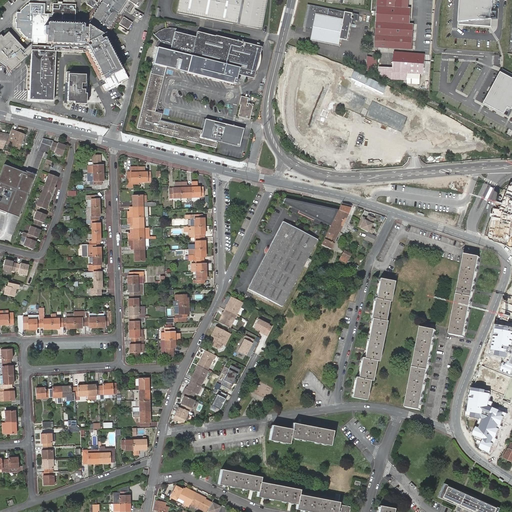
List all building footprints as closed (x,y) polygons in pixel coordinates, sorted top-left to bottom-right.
[(98,0),(93,9),(89,17),(91,18),(87,26),(87,28),(83,27),(84,24),(75,24),(75,8),(53,7),(52,23),(48,23),(48,15),(44,15),(33,15),(31,41),(31,44),(31,45),(31,49),(31,54),(30,69),(29,83),(29,86),(28,102),(52,103),(55,54),(91,56),(93,59),(95,63),(97,67),(99,71),(101,75),(103,78),(106,83),(103,85),(106,91),(129,78),(123,68),(121,69),(104,37),(101,39),(100,36),(102,34),(106,28),(111,30),(121,15),(127,5),(118,0),(98,0)] [(134,9),(139,0),(87,0),(85,4),(93,9),(98,0),(118,0),(127,5),(134,9)] [(178,0),(176,13),(261,29),(267,0),(178,0)] [(383,36),(382,48),(412,50),(413,25),(410,24),(411,8),(408,8),(408,0),(377,0),(376,35),(383,36)] [(460,0),(459,24),(492,27),(494,0),(460,0)] [(31,41),(33,15),(44,15),(44,4),(28,4),(29,5),(27,5),(21,10),(21,12),(17,11),(16,32),(20,32),(20,34),(26,39),(27,39),(27,41),(31,41)] [(354,14),(311,6),(307,28),(313,30),(311,40),(340,46),(341,39),(349,40),(352,23),(354,24),(354,19),(353,18),(354,14)] [(125,32),(130,25),(121,20),(116,27),(125,32)] [(188,71),(233,82),(234,83),(236,81),(236,79),(235,78),(236,74),(253,78),(261,46),(214,36),(214,37),(195,33),(194,38),(174,34),(173,34),(174,32),(171,31),(164,31),(161,32),(156,35),(154,37),(157,40),(151,63),(153,64),(137,128),(216,148),(217,141),(219,135),(202,131),(160,120),(162,114),(155,112),(166,67),(168,68),(170,67),(173,67),(175,66),(177,67),(179,67),(182,69),(183,72),(187,73),(188,71)] [(31,54),(31,44),(25,50),(8,32),(2,37),(1,35),(0,35),(0,61),(6,65),(11,71),(31,54)] [(375,48),(382,48),(383,36),(376,35),(375,48)] [(402,53),(401,73),(422,74),(424,74),(425,55),(402,53)] [(328,78),(293,64),(286,95),(287,125),(304,132),(328,78)] [(233,84),(233,82),(188,71),(187,73),(233,84)] [(511,78),(502,73),(486,103),(509,116),(511,110),(511,78)] [(83,96),(84,92),(80,92),(80,86),(84,86),(84,77),(77,77),(78,75),(66,74),(65,85),(67,85),(66,104),(73,104),(73,106),(85,107),(85,96),(83,96)] [(371,94),(337,79),(329,100),(362,114),(371,94)] [(248,98),(241,96),(239,104),(241,105),(238,116),(249,119),(253,104),(248,103),(248,106),(246,106),(248,98)] [(410,112),(376,97),(368,116),(403,131),(410,112)] [(414,104),(411,109),(418,112),(420,107),(414,104)] [(425,106),(422,113),(431,117),(434,110),(425,106)] [(239,147),(244,129),(205,119),(202,131),(219,135),(217,141),(239,147)] [(350,133),(317,120),(305,150),(320,157),(339,160),(350,133)] [(304,132),(287,125),(289,132),(292,140),(298,146),(304,132)] [(25,135),(12,130),(6,144),(19,149),(25,135)] [(0,147),(3,148),(5,143),(9,135),(0,133),(0,147)] [(392,151),(358,137),(349,160),(388,159),(392,151)] [(56,146),(52,144),(52,145),(49,151),(54,152),(55,153),(54,155),(61,157),(65,147),(57,144),(56,146)] [(88,167),(88,174),(89,174),(103,173),(103,165),(101,165),(100,155),(87,156),(88,162),(93,162),(93,167),(88,167)] [(4,164),(0,175),(0,211),(6,214),(7,212),(11,214),(19,217),(35,174),(28,171),(26,170),(25,172),(4,164)] [(132,183),(139,183),(139,172),(138,167),(131,167),(131,172),(127,172),(128,188),(132,187),(132,183)] [(139,172),(139,183),(150,182),(150,172),(144,172),(144,167),(138,167),(139,172)] [(103,181),(103,173),(89,174),(90,182),(90,185),(102,185),(101,181),(103,181)] [(51,189),(54,188),(58,180),(48,176),(44,187),(51,189)] [(197,181),(191,182),(191,187),(192,198),(199,197),(200,202),(203,202),(203,187),(197,187),(197,181)] [(181,198),(180,182),(175,182),(175,188),(170,188),(170,198),(181,198)] [(186,182),(180,182),(181,198),(188,198),(188,201),(192,201),(192,198),(191,187),(187,187),(186,182)] [(44,187),(41,195),(47,198),(51,197),(52,193),(51,189),(44,187)] [(51,202),(54,193),(55,191),(55,189),(54,188),(51,189),(52,193),(51,197),(47,198),(49,201),(51,202)] [(40,208),(46,210),(49,201),(47,198),(41,195),(36,207),(40,208)] [(91,208),(99,208),(99,199),(98,199),(98,195),(86,195),(87,200),(90,200),(91,208)] [(148,207),(151,207),(151,202),(142,202),(142,195),(132,196),(132,207),(148,207)] [(285,200),(284,202),(294,207),(299,210),(298,213),(313,221),(315,217),(321,220),(329,224),(336,211),(326,209),(326,207),(303,202),(302,204),(285,200)] [(351,206),(344,204),(343,204),(339,210),(348,214),(351,206)] [(148,218),(148,207),(132,207),(132,212),(129,212),(127,212),(128,218),(143,218),(148,218)] [(319,225),(321,220),(315,217),(313,221),(298,213),(299,210),(294,207),(292,211),(319,225)] [(91,208),(86,208),(86,221),(99,220),(99,217),(100,217),(99,208),(91,208)] [(348,214),(339,210),(331,228),(339,232),(348,214)] [(34,220),(33,223),(41,226),(42,223),(44,223),(47,216),(36,212),(36,211),(33,219),(34,220)] [(190,215),(190,227),(204,226),(204,219),(202,218),(202,215),(190,215)] [(367,220),(362,217),(357,227),(371,234),(373,230),(370,228),(374,219),(368,216),(367,220)] [(143,228),(143,218),(128,218),(128,224),(129,224),(133,224),(133,229),(143,228)] [(99,220),(86,221),(86,224),(91,224),(91,232),(100,232),(100,224),(99,223),(99,220)] [(317,240),(284,222),(249,289),(282,306),(317,240)] [(41,226),(33,223),(32,227),(30,226),(27,234),(37,238),(38,238),(41,230),(39,230),(41,226)] [(204,226),(190,227),(190,232),(188,232),(189,238),(194,238),(203,238),(203,234),(205,234),(204,226)] [(128,240),(144,239),(143,233),(143,228),(133,229),(133,234),(129,234),(128,234),(128,240)] [(339,232),(331,228),(322,245),(331,249),(339,232)] [(100,232),(91,232),(92,245),(100,244),(99,241),(100,241),(100,232)] [(27,234),(24,233),(22,237),(26,238),(23,246),(33,250),(37,241),(36,241),(37,238),(27,234)] [(373,243),(376,237),(367,233),(364,239),(373,243)] [(194,238),(195,249),(205,249),(205,241),(203,241),(203,238),(194,238)] [(134,246),(134,251),(144,250),(144,239),(128,240),(128,246),(130,246),(134,246)] [(87,249),(88,257),(92,256),(101,256),(100,247),(100,244),(92,245),(92,248),(90,249),(87,249)] [(88,257),(87,249),(90,249),(90,245),(81,245),(81,257),(88,257)] [(205,249),(195,249),(195,255),(189,256),(189,261),(195,261),(204,260),(204,256),(206,257),(205,249)] [(144,250),(134,251),(134,261),(145,261),(144,250)] [(340,260),(346,264),(351,255),(345,251),(340,260)] [(480,258),(466,255),(464,263),(450,335),(465,338),(480,258)] [(88,265),(88,269),(100,269),(100,265),(101,265),(101,256),(92,256),(92,265),(88,265)] [(191,264),(191,272),(196,272),(206,272),(206,264),(204,264),(204,260),(195,261),(195,264),(191,264)] [(15,271),(16,264),(13,264),(13,262),(5,261),(2,271),(10,273),(11,271),(15,271)] [(20,265),(16,264),(15,271),(18,272),(17,275),(26,277),(29,266),(21,264),(20,265)] [(163,275),(163,266),(147,266),(147,282),(154,282),(154,275),(163,275)] [(100,269),(88,269),(89,272),(84,272),(84,278),(93,277),(93,281),(102,281),(101,272),(100,272),(100,269)] [(127,276),(127,284),(143,284),(144,284),(144,277),(144,272),(137,273),(129,273),(129,276),(127,276)] [(206,272),(196,272),(196,283),(205,283),(204,279),(206,279),(206,272)] [(394,281),(379,278),(376,298),(375,298),(371,318),(372,318),(364,358),(362,358),(358,377),(356,377),(352,397),(366,400),(370,380),(372,380),(377,360),(379,361),(387,321),(385,321),(389,301),(390,301),(394,281)] [(102,281),(93,281),(94,293),(101,293),(101,289),(102,289),(102,281)] [(15,298),(17,290),(15,289),(16,285),(8,284),(7,287),(6,287),(4,295),(15,298)] [(129,292),(129,296),(138,295),(143,295),(143,284),(127,284),(128,292),(129,292)] [(128,299),(128,307),(138,307),(138,295),(129,296),(130,299),(128,299)] [(178,306),(188,306),(188,298),(186,298),(186,295),(175,295),(175,301),(178,301),(178,306)] [(219,322),(229,328),(242,302),(231,297),(219,322)] [(188,314),(188,306),(178,306),(175,306),(176,318),(187,317),(187,314),(188,314)] [(138,307),(128,307),(128,315),(130,315),(130,318),(144,318),(144,307),(138,307)] [(44,329),(51,329),(51,319),(44,319),(44,309),(39,309),(39,315),(40,328),(43,328),(44,329)] [(96,317),(97,328),(105,327),(105,325),(108,325),(108,311),(104,311),(104,317),(96,317)] [(96,317),(96,314),(89,314),(89,312),(85,312),(85,318),(85,326),(89,326),(89,328),(97,328),(96,317)] [(8,315),(0,314),(0,324),(13,324),(13,313),(8,313),(8,315)] [(60,327),(63,327),(62,318),(55,319),(55,314),(51,314),(51,319),(51,329),(59,329),(60,327)] [(37,328),(40,328),(39,315),(36,315),(36,319),(28,320),(28,330),(37,330),(37,328)] [(62,318),(63,327),(66,327),(66,329),(74,328),(74,318),(62,318)] [(82,326),(85,326),(85,318),(74,318),(74,328),(82,328),(82,326)] [(128,322),(129,330),(139,329),(139,322),(144,322),(144,318),(130,318),(130,321),(128,322)] [(269,325),(258,319),(254,328),(260,332),(264,333),(263,335),(267,336),(272,327),(269,325)] [(432,324),(430,329),(422,328),(406,408),(420,410),(436,331),(435,330),(436,325),(432,324)] [(511,328),(495,325),(489,355),(507,359),(501,371),(511,375),(511,328)] [(213,337),(214,339),(210,346),(216,349),(222,345),(224,347),(230,335),(215,327),(211,336),(213,337)] [(175,340),(180,340),(179,333),(175,333),(174,328),(172,328),(166,328),(164,329),(165,340),(175,340)] [(139,341),(143,341),(143,329),(139,329),(129,330),(129,338),(131,338),(131,341),(139,341)] [(253,340),(246,336),(238,351),(246,355),(253,340)] [(165,340),(161,340),(161,357),(173,356),(173,348),(175,348),(175,340),(165,340)] [(144,352),(143,341),(139,341),(131,341),(131,344),(129,344),(129,353),(130,353),(130,357),(139,357),(140,352),(144,352)] [(2,359),(2,363),(11,363),(11,359),(12,359),(11,349),(1,349),(2,359)] [(207,370),(213,359),(214,360),(216,356),(205,351),(198,366),(207,370)] [(2,375),(13,375),(12,366),(11,366),(11,363),(2,363),(2,375)] [(240,370),(231,365),(221,385),(230,390),(233,385),(232,384),(233,382),(234,383),(236,380),(234,379),(237,374),(238,375),(240,370)] [(201,386),(208,371),(207,370),(198,366),(190,380),(191,381),(201,386)] [(0,388),(3,388),(12,388),(12,384),(13,384),(13,375),(2,375),(3,384),(0,384),(0,388)] [(138,390),(148,390),(148,379),(138,379),(138,390)] [(197,394),(201,386),(191,381),(187,389),(185,388),(182,395),(184,396),(192,400),(195,393),(197,394)] [(251,394),(266,402),(273,388),(261,382),(258,387),(255,385),(251,394)] [(99,386),(100,399),(104,399),(104,395),(117,394),(117,391),(117,388),(117,384),(103,384),(103,386),(99,386)] [(75,396),(87,396),(87,385),(77,386),(77,387),(74,387),(75,396)] [(87,385),(87,396),(96,395),(96,399),(100,399),(99,386),(96,386),(96,385),(87,385)] [(75,396),(74,387),(71,388),(71,386),(61,387),(62,397),(65,397),(70,397),(70,401),(75,401),(75,396)] [(62,397),(61,387),(52,387),(52,389),(49,389),(49,398),(58,397),(62,397)] [(12,391),(12,388),(3,388),(4,400),(14,400),(13,391),(12,391)] [(36,399),(49,398),(49,389),(45,389),(45,388),(36,388),(36,399)] [(491,392),(469,388),(468,394),(465,408),(466,417),(480,419),(473,436),(479,447),(489,457),(507,414),(493,408),(494,402),(490,402),(491,392)] [(136,401),(149,401),(148,390),(138,390),(135,390),(136,401)] [(226,399),(217,394),(211,405),(220,410),(226,399)] [(191,408),(195,401),(192,400),(184,396),(182,400),(183,400),(182,404),(180,408),(188,411),(191,412),(192,408),(191,408)] [(132,412),(149,411),(149,401),(136,401),(136,407),(132,407),(132,412)] [(188,419),(188,413),(188,411),(180,408),(178,412),(176,412),(175,416),(173,420),(175,421),(188,419)] [(5,422),(15,422),(15,411),(5,411),(5,422)] [(149,422),(149,411),(132,412),(133,417),(139,417),(139,423),(149,422)] [(16,433),(15,422),(5,422),(6,433),(16,433)] [(292,429),(272,426),(269,440),(289,444),(290,438),(330,445),(333,431),(293,423),(292,429)] [(43,447),(51,447),(51,434),(41,434),(41,444),(43,443),(43,447)] [(133,450),(132,440),(121,441),(121,448),(125,448),(125,450),(133,450)] [(144,440),(132,440),(133,450),(133,455),(138,455),(138,450),(141,450),(141,448),(144,448),(144,440)] [(98,441),(98,449),(98,450),(99,463),(114,462),(114,449),(105,449),(104,446),(101,446),(100,441),(98,441)] [(42,460),(52,459),(51,447),(43,447),(43,450),(42,451),(42,460)] [(83,464),(99,463),(98,450),(83,451),(83,464)] [(8,459),(5,459),(6,472),(23,471),(22,466),(18,466),(17,457),(8,458),(8,459)] [(52,472),(52,459),(42,460),(43,469),(44,469),(44,472),(52,472)] [(261,477),(220,470),(218,484),(258,492),(257,497),(297,504),(296,509),(313,511),(348,511),(350,507),(338,505),(338,502),(298,495),(299,490),(260,482),(261,477)] [(56,476),(56,472),(52,472),(44,472),(44,476),(43,476),(43,485),(53,484),(53,476),(56,476)] [(496,511),(498,509),(442,485),(438,495),(459,505),(456,510),(460,511),(462,506),(469,509),(467,511),(471,511),(473,511),(475,511),(496,511)] [(189,505),(194,493),(184,488),(183,491),(175,488),(172,493),(169,498),(175,501),(176,498),(184,502),(183,505),(188,507),(189,505)] [(116,504),(129,504),(129,495),(127,495),(127,492),(117,493),(113,493),(113,504),(114,504),(116,504)] [(199,495),(194,493),(189,505),(203,511),(205,511),(210,502),(198,496),(199,495)] [(165,503),(156,501),(154,510),(158,511),(157,511),(167,511),(168,508),(164,507),(165,503)] [(211,502),(207,511),(209,511),(217,511),(220,505),(211,502)]
